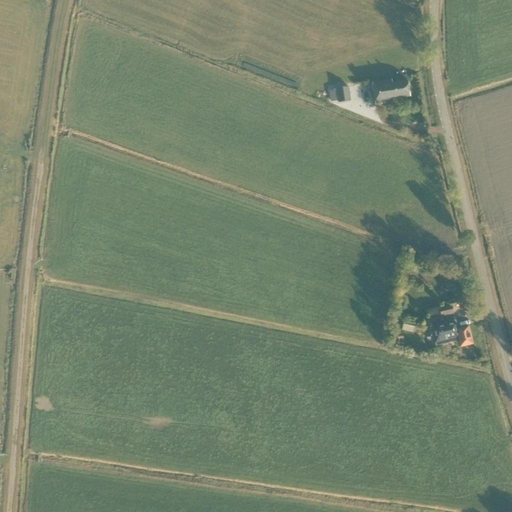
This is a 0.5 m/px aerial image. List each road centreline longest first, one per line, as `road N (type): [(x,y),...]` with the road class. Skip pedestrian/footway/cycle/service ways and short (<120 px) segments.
road 1 (track): [(8,511),(30,246),(65,0)]
road 2 (unclassified): [(511,385),(439,99),(434,0)]
